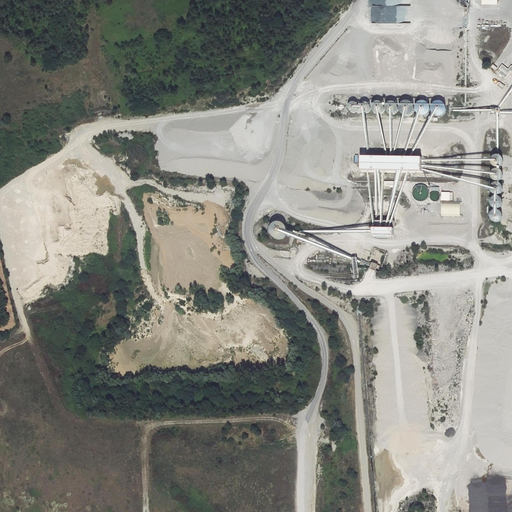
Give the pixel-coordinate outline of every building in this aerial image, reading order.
[(505,78),(511,71),(511,72),(511,66),(508,69),(502,65),(499,69),(501,70),(498,73),(505,78)] [(385,107),(384,104),(381,102),(378,102),(376,102),(373,104),(372,106),(372,109),(372,111),(375,114),(377,115),(381,115),(383,113),(385,110),(385,107)] [(398,108),(397,105),(394,103),(392,102),(390,102),(388,104),(386,105),(385,109),(386,112),(388,114),(391,115),(394,115),(397,113),(398,110),(398,108)] [(414,111),(415,108),(414,106),(412,104),(410,102),(407,102),(404,102),(402,104),(400,106),(400,109),(400,112),(402,114),(404,116),(407,116),(410,116),(413,114),(414,111)] [(430,112),(430,109),(430,106),(428,104),(426,102),(423,102),(420,102),(418,104),(416,106),(416,109),(416,112),(418,114),(420,116),(424,116),(426,116),(429,114),(430,112)] [(446,112),(446,109),(446,106),(444,104),(442,102),(439,102),(436,103),(434,104),(432,107),(432,110),(432,113),(434,115),(436,116),(440,117),(442,116),(445,114),(446,112)] [(359,108),(358,105),(357,104),(355,103),(353,103),(351,103),(349,105),(348,106),(347,108),(348,110),(349,112),(351,114),(354,114),(356,114),(358,112),(359,111),(359,108)] [(370,108),(369,105),(367,103),(363,103),(360,105),(359,108),(359,111),(361,113),(364,114),(366,114),(369,113),(370,111),(370,108)] [(503,163),(504,161),(503,158),(501,157),(500,156),(498,155),(495,156),(494,157),(492,158),(492,161),(492,163),(493,165),(495,167),(498,167),(500,167),(502,165),(503,163)] [(422,158),(361,157),(361,171),(422,172),(422,158)] [(503,177),(503,175),(503,173),(501,170),(499,169),(497,169),(495,169),(493,170),(492,172),(491,175),(492,178),(493,180),(495,181),(497,181),(499,181),(502,179),(503,177)] [(503,191),(503,189),(503,187),(501,184),(499,183),(497,183),(495,183),(493,184),(491,187),(491,189),(491,191),(493,193),(495,194),(497,195),(499,194),(501,193),(503,191)] [(429,194),(428,190),(427,188),(425,186),(422,185),(419,185),(417,186),(415,187),(413,190),(413,193),(414,197),(416,199),(419,201),(423,201),(425,200),(428,197),(429,194)] [(440,199),(440,197),(439,194),(438,193),(435,192),(434,192),(431,194),(430,197),(431,200),(433,201),(435,202),(438,201),(440,199)] [(450,192),(442,192),(442,200),(450,200),(450,192)] [(503,205),(503,202),(503,200),(501,198),(499,197),(497,196),(495,197),(493,198),(491,200),(491,203),(491,205),(492,206),(494,208),(497,209),(499,208),(501,207),(503,205)] [(440,203),(440,216),(459,216),(460,203),(440,203)] [(502,219),(503,216),(502,214),(501,212),(499,211),(496,210),(493,211),(491,212),(490,214),(490,217),(490,219),(492,221),(494,222),(496,223),(499,223),(501,221),(502,219)] [(374,221),(374,236),(395,237),(395,221),(374,221)] [(288,231),(287,228),(286,226),(283,224),(280,223),(278,223),(275,224),(273,226),(271,229),(271,232),(272,236),(274,238),(278,240),(282,240),(285,238),(288,235),(288,231)]
